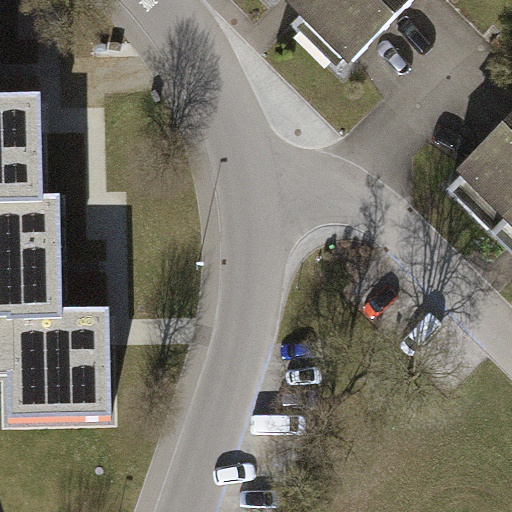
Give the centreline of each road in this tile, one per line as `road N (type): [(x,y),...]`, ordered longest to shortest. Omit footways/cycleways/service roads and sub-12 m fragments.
road 1 (residential): [(251,194),(256,251),(248,321),(187,511)]
road 2 (residential): [(511,344),(397,224),(359,200),(328,191),(251,194)]
road 3 (residential): [(154,0),(190,37),(226,108),(251,194)]
